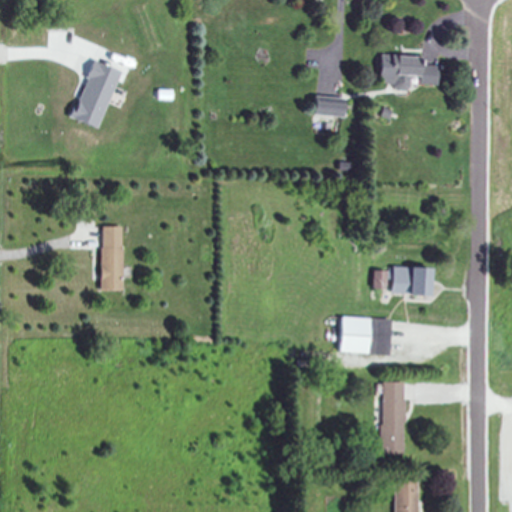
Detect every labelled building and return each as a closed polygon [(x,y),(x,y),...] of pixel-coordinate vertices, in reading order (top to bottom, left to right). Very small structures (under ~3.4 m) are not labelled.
[(432,85),(433,67),(412,66),(413,57),(374,56),(373,87),(404,88),(404,77),(414,77),(414,85),(432,85)] [(114,72),(87,62),(65,120),(93,130),(114,72)] [(306,117),(336,117),(337,98),(306,97),(306,117)] [(117,228),(96,227),(95,292),(116,292),(117,228)] [(386,295),(423,297),(424,269),(387,268),(386,295)] [(381,272),(367,272),(367,290),(381,291),(381,272)] [(385,320),(334,319),(333,354),(384,356),(385,320)] [(398,455),(399,384),(377,384),(376,455),(398,455)] [(412,511),(413,483),(389,483),(388,511),(412,511)]
